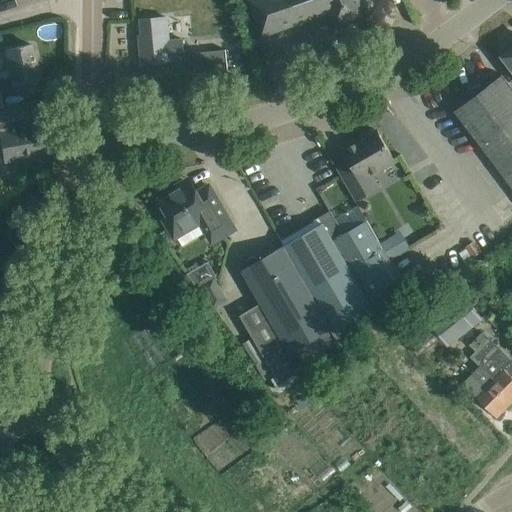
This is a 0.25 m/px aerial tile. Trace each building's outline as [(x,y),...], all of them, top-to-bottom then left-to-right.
[(247,0),(261,37),(298,24),(299,27),(311,22),(310,20),(329,13),(335,28),(366,17),(359,0),(247,0)] [(168,41),(166,18),(141,20),(143,42),(139,42),(141,64),(170,61),(170,56),(183,55),(182,40),(168,41)] [(6,52),(0,53),(0,67),(9,66),(13,84),(38,78),(30,44),(5,50),(6,52)] [(511,45),(509,48),(509,52),(503,56),(511,69),(511,45)] [(225,50),(193,53),(195,73),(227,70),(225,50)] [(511,88),(501,75),(454,111),(511,188),(511,88)] [(224,77),(225,88),(237,86),(235,76),(224,77)] [(0,129),(12,127),(8,106),(3,107),(0,107),(0,129)] [(0,129),(0,139),(5,161),(55,152),(48,123),(13,130),(12,127),(0,129)] [(353,166),(340,174),(356,200),(379,187),(371,174),(394,161),(377,131),(343,150),(353,166)] [(178,189),(159,200),(169,217),(165,219),(175,237),(177,236),(182,243),(205,230),(212,242),(235,229),(210,186),(197,193),(191,184),(179,191),(178,189)] [(315,227),(283,246),(338,339),(407,290),(390,261),(381,245),(366,221),(343,234),(330,212),(319,218),(322,223),(315,227)] [(401,232),(381,245),(390,261),(410,247),(401,232)] [(482,251),(475,242),(466,248),(473,258),(482,251)] [(338,339),(283,246),(257,261),(255,257),(251,259),(246,261),(242,264),(245,268),(242,270),(261,303),(239,315),(279,383),(342,346),(338,339)] [(214,277),(200,285),(213,308),(228,299),(214,277)] [(480,308),(442,329),(449,341),(487,320),(480,308)] [(511,379),(509,376),(511,372),(511,362),(503,353),(482,333),(469,345),(475,351),(470,357),(479,366),(464,382),(497,415),(511,400),(511,379)] [(207,355),(203,358),(208,364),(211,362),(213,360),(208,355),(207,355)] [(234,395),(231,398),(238,405),(240,403),(244,399),(238,392),(234,395)] [(301,396),(296,400),(302,408),(307,405),(301,396)]
